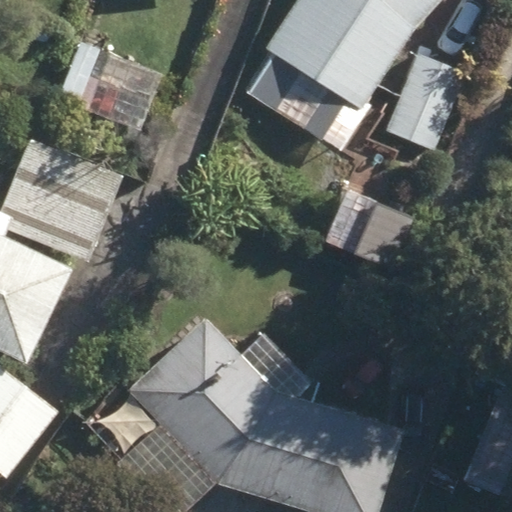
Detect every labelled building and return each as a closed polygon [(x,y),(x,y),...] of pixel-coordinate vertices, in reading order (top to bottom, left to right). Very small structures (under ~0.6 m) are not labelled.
[(255,82),(323,132),(348,99),(363,106),(415,24),(437,0),(296,0),(266,48),(277,52),(255,82)] [(386,130),(434,150),(465,76),(416,55),(386,130)] [(0,344),(29,358),(72,264),(5,232),(10,222),(85,257),(122,175),(35,135),(2,207),(0,205),(0,187),(6,176),(0,173),(0,344)] [(226,208),(236,217),(254,198),(243,188),(226,208)] [(181,511),(218,477),(332,511),(379,511),(406,427),(301,394),(308,381),(262,333),(242,351),(207,314),(128,386),(160,421),(115,462),(162,511),(181,511)] [(0,475),(4,479),(59,410),(0,363),(0,475)] [(52,452),(83,452),(84,429),(52,428),(52,452)] [(511,464),(500,495),(511,499),(511,464)]
